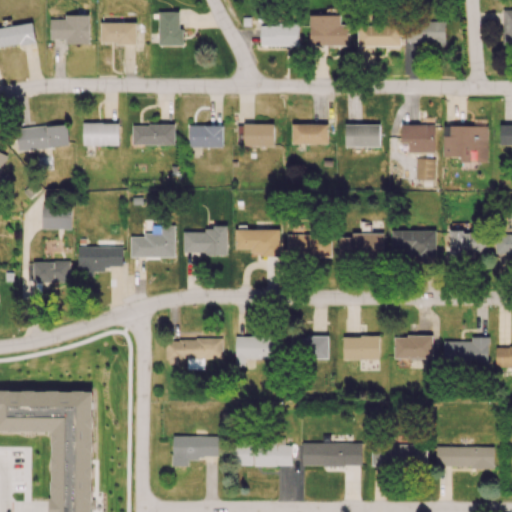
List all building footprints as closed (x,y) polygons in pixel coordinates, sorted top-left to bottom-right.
[(502,45),(511,45),(511,9),(503,10),(502,45)] [(179,12),(158,12),(158,45),(183,45),(183,29),(179,29),(179,12)] [(89,15),(65,15),(65,20),(50,19),(49,39),(65,39),(65,44),(89,44),(89,15)] [(309,46),(347,45),(347,24),(339,25),(339,15),(309,15),(309,46)] [(445,22),(407,21),(406,44),(444,45),(445,22)] [(0,27),(0,47),(36,42),(33,22),(0,27)] [(136,22),(100,23),(100,45),(136,45),(136,22)] [(298,45),(298,24),(260,25),(260,46),(298,45)] [(400,46),(399,24),(357,25),(357,47),(400,46)] [(15,129),(18,151),(69,145),(66,123),(15,129)] [(118,145),(119,123),(82,123),(82,145),(118,145)] [(175,124),(132,124),(132,144),(174,145),(175,124)] [(274,124),(244,124),(243,145),(273,146),(274,124)] [(328,124),(292,124),(292,144),(328,144),(328,124)] [(379,147),(379,125),(345,124),(344,146),(379,147)] [(434,124),(401,125),(401,143),(408,142),(408,152),(434,152),(434,124)] [(188,147),(222,147),(222,125),(188,125),(188,147)] [(488,126),(444,125),(443,156),(459,156),(459,161),(469,162),(469,150),(476,150),(476,162),(487,162),(488,126)] [(511,125),(500,125),(499,146),(511,146),(511,125)] [(435,159),(416,158),(415,179),(434,179),(435,159)] [(41,228),(71,229),(72,206),(42,205),(41,228)] [(174,257),(175,225),(161,225),(161,233),(143,233),(143,237),(130,236),(130,256),(174,257)] [(183,229),(183,254),(226,254),(227,229),(183,229)] [(235,249),(251,249),(251,255),(279,256),(279,229),(235,229),(235,249)] [(414,256),(414,261),(435,262),(436,230),(394,230),(394,256),(414,256)] [(487,231),(448,231),(448,257),(486,257),(487,231)] [(339,237),(338,253),(383,254),(383,233),(351,232),(351,237),(339,237)] [(331,256),(331,234),(287,235),(287,257),(331,256)] [(511,234),(495,234),(495,255),(511,255),(511,234)] [(78,247),(78,276),(92,277),(92,271),(104,271),(104,266),(122,267),(122,246),(113,246),(113,240),(97,239),(97,247),(78,247)] [(69,261),(33,261),(34,282),(69,282),(69,261)] [(245,358),(278,359),(278,337),(235,336),(234,366),(244,367),(245,358)] [(328,359),(328,337),(300,336),(300,358),(328,359)] [(343,336),(342,359),(379,360),(379,337),(343,336)] [(393,358),(432,358),(433,336),(393,336),(393,358)] [(471,341),(443,341),(443,363),(488,364),(488,337),(471,336),(471,341)] [(222,339),(165,339),(165,358),(221,359),(222,339)] [(511,345),(495,345),(495,366),(511,366),(511,345)] [(91,511),(92,392),(0,391),(0,431),(52,431),(52,499),(47,499),(47,511),(91,511)] [(172,436),(172,466),(188,465),(188,458),(218,457),(217,435),(172,436)] [(291,466),(292,443),(234,442),(234,465),(291,466)] [(361,443),(302,443),(302,465),(361,465),(361,443)] [(371,465),(426,466),(427,445),(372,444),(371,465)] [(494,446),(436,446),(435,467),(493,467),(494,446)]
